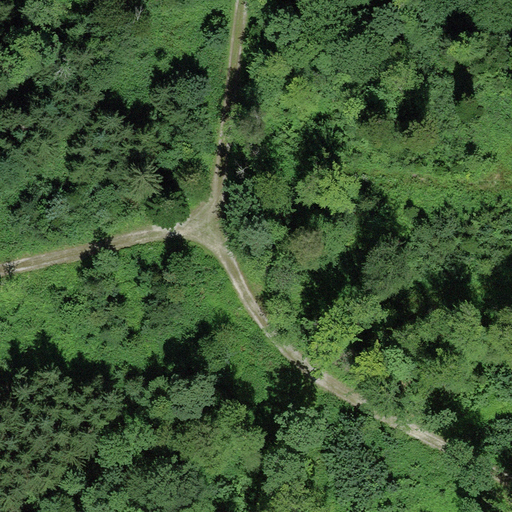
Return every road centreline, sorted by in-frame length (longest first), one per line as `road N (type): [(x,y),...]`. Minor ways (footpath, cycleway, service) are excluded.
road 1 (track): [(511,476),(309,372),(276,343),(212,229)]
road 2 (track): [(212,229),(241,0)]
road 3 (track): [(212,229),(153,233),(0,271)]
